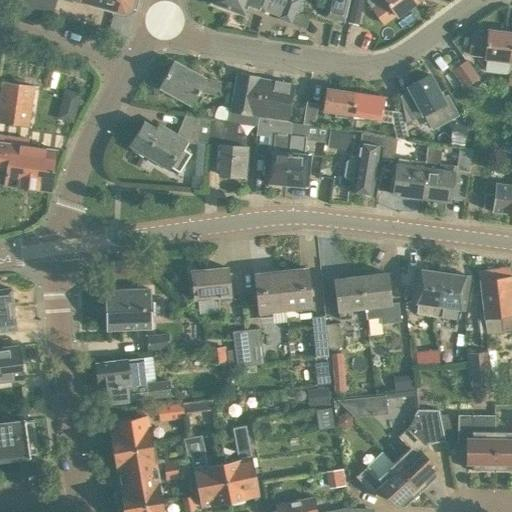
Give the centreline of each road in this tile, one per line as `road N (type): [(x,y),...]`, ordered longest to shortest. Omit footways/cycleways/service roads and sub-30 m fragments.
road 1 (tertiary): [(511,243),(285,217),(60,247)]
road 2 (residential): [(479,0),(398,58),(360,66),(150,31)]
road 3 (residential): [(77,492),(63,397),(60,247)]
road 4 (tertiary): [(60,247),(88,139),(128,68)]
road 5 (residential): [(128,68),(0,21)]
